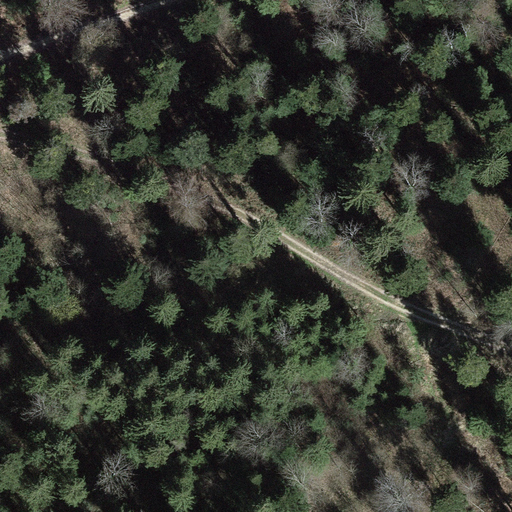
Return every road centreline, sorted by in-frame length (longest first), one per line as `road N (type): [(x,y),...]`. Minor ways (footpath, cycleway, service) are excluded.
road 1 (track): [(511,344),(320,264),(216,200),(0,130)]
road 2 (track): [(0,56),(169,0)]
